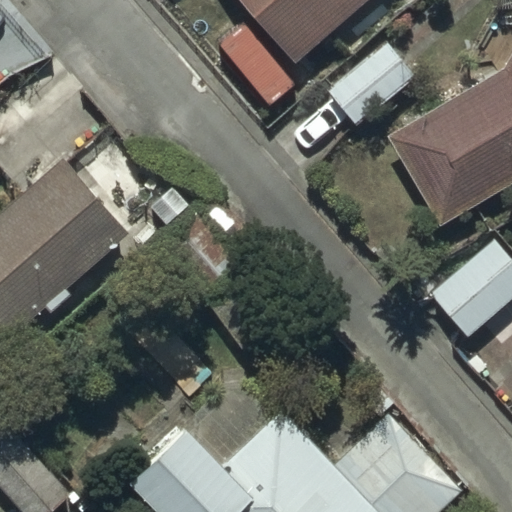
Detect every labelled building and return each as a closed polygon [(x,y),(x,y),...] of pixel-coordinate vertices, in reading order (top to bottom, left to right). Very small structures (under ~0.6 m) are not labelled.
[(251,0),(296,49),(349,0),(251,0)] [(324,80),(354,117),(413,70),(384,32),(324,80)] [(511,43),(504,57),(385,123),(433,217),(511,172),(511,43)] [(64,146),(0,198),(0,333),(130,226),(64,146)] [(212,191),(153,237),(243,352),(301,306),(212,191)] [(427,285),(465,326),(511,282),(511,256),(488,230),(427,285)] [(179,401),(120,458),(171,511),(184,511),(186,511),(187,511),(425,511),(462,478),(385,397),(333,447),(280,392),(223,447),(179,401)] [(0,402),(0,482),(24,511),(34,511),(67,485),(0,402)]
